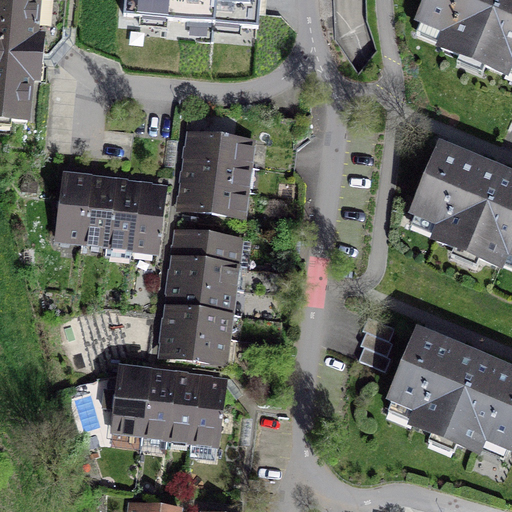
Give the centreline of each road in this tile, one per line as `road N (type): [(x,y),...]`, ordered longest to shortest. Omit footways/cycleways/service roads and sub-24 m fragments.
road 1 (residential): [(316,62),(336,92),(338,112),(305,454)]
road 2 (residential): [(316,62),(234,94),(118,87),(57,49)]
road 3 (residential): [(305,454),(338,490),(372,500),(401,493),(472,511)]
